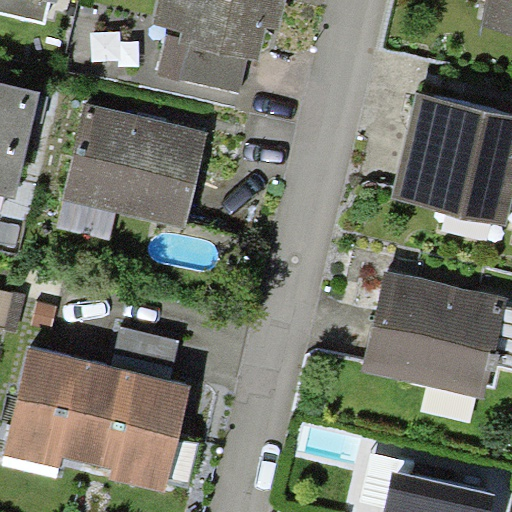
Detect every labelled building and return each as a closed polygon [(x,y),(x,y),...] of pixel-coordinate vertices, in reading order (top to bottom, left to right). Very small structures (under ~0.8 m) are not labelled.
[(176,24),(174,30),(191,34),(249,47),(254,49),(261,18),(278,22),(283,0),(151,0),(148,18),(176,24)] [(511,0),(491,0),(489,11),(511,15),(511,0)] [(182,73),(240,86),(249,47),(191,34),(182,73)] [(0,83),(0,195),(14,199),(39,92),(0,83)] [(511,135),(511,107),(423,87),(403,172),(498,194),(511,135)] [(84,92),(63,193),(185,219),(207,118),(84,92)] [(496,297),(390,271),(371,350),(476,376),(496,297)] [(59,446),(79,450),(102,359),(22,339),(0,443),(58,455),(59,446)] [(100,465),(161,478),(183,373),(102,359),(79,450),(102,455),(100,465)] [(481,511),(487,485),(395,463),(383,511),(481,511)]
